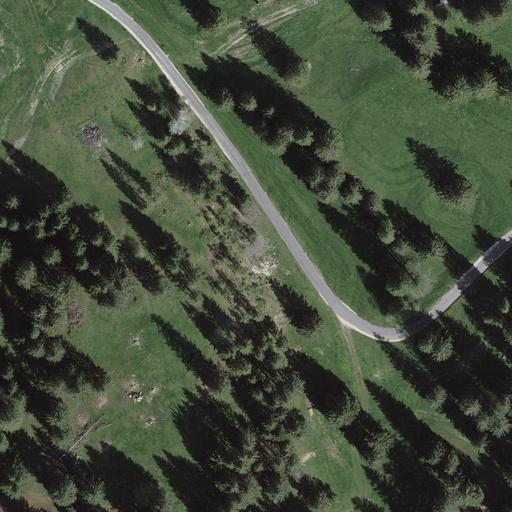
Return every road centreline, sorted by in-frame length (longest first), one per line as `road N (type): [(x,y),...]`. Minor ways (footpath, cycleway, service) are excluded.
road 1 (unclassified): [(511,237),(406,332),(379,332),(352,319),(323,290),(167,66),(99,0)]
road 2 (track): [(204,61),(317,0)]
